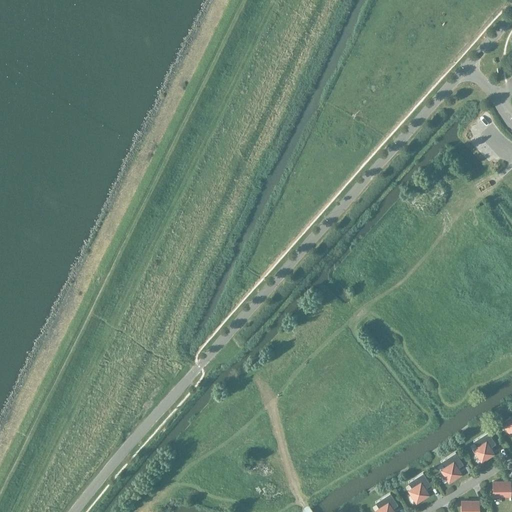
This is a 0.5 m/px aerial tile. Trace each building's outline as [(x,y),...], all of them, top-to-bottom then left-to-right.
[(511,416),(503,423),(510,435),(511,433),(511,416)] [(474,449),(481,461),(493,454),(490,449),(491,447),(496,444),(488,432),(473,441),(477,447),(474,449)] [(441,470),(449,482),(461,474),(458,470),(458,467),(463,464),(455,452),(441,462),(444,468),(441,470)] [(409,490),(416,502),(428,495),(425,490),(426,488),(430,485),(423,473),(408,482),(412,488),(409,490)] [(493,482),(493,495),(503,495),(503,496),(510,496),(510,500),(510,482),(493,482)] [(376,510),(376,511),(393,511),(393,510),(393,508),(398,505),(390,493),(375,502),(379,508),(376,510)] [(478,511),(479,501),(461,501),(461,511),(478,511)]
